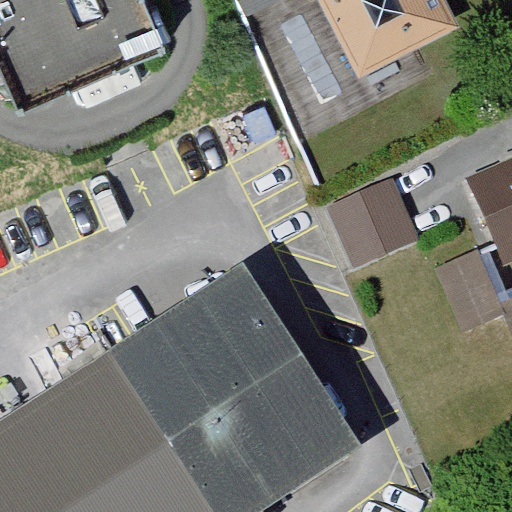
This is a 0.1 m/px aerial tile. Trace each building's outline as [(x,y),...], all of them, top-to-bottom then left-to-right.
[(135,0),(0,0),(0,114),(3,123),(160,57),(135,0)] [(439,0),(307,0),(351,86),(456,32),(439,0)] [(511,170),(464,190),(500,278),(511,273),(511,170)] [(386,191),(320,221),(345,278),(412,249),(386,191)] [(477,266),(430,285),(464,366),(511,346),(511,307),(496,314),(477,266)] [(294,511),(351,474),(230,292),(0,443),(0,511),(294,511)]
